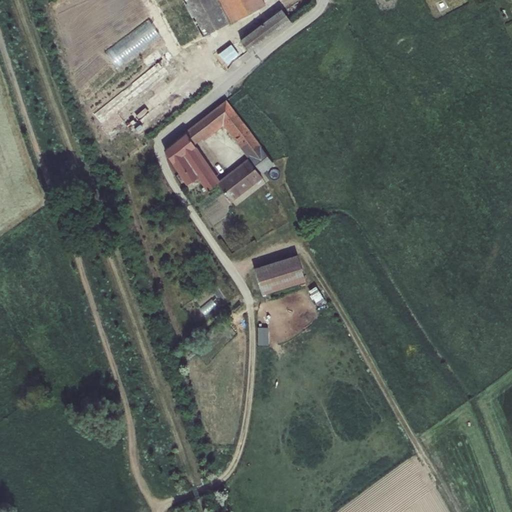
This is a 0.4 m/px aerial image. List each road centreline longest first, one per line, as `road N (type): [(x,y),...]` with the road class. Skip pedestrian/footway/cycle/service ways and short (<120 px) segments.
road 1 (unknown): [(0,24),(72,230),(153,511)]
road 2 (residential): [(222,256),(170,180),(159,144),(323,0)]
road 3 (track): [(161,511),(166,499),(220,481),(238,453),(253,311),(222,256)]
